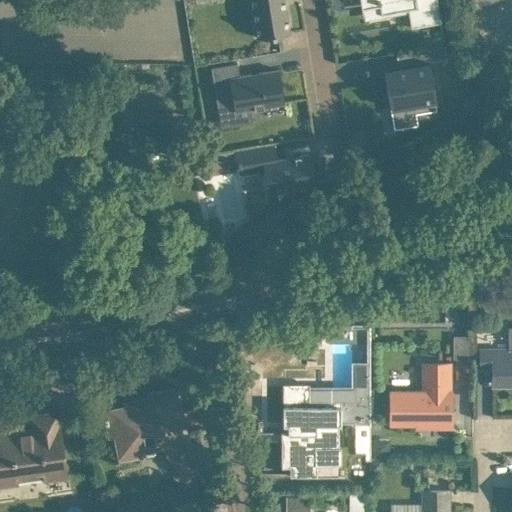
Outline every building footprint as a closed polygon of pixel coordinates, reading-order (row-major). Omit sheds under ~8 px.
[(250,0),(256,37),(289,32),(283,0),(250,0)] [(359,0),(360,8),(379,5),(380,13),(407,9),(407,12),(410,27),(440,22),(436,0),(359,0)] [(397,66),(383,68),(385,82),(390,108),(393,107),(396,123),(412,121),(412,117),(413,117),(411,109),(425,107),(424,102),(434,101),(435,101),(428,60),(446,58),(444,44),(417,49),(420,62),(397,66)] [(236,62),(210,66),(217,105),(232,102),(234,110),(250,107),(283,102),(278,69),(238,75),(236,62)] [(232,150),(209,154),(210,162),(233,158),(233,157),(234,157),(236,167),(237,167),(237,171),(237,172),(264,168),(267,191),(270,190),(271,201),(262,208),(266,212),(264,214),(267,218),(269,216),(272,220),(273,221),(295,202),(294,201),(285,190),(283,191),(282,188),(312,183),(311,180),(310,180),(308,164),(309,164),(307,153),(275,159),(273,146),(274,146),(274,144),(232,151),(232,150)] [(24,172),(0,171),(0,245),(9,233),(16,219),(21,203),(24,188),(24,172)] [(511,324),(507,325),(507,346),(480,347),(480,367),(492,367),(492,383),(511,382),(511,324)] [(454,358),(454,382),(469,382),(469,334),(452,334),(452,358),(454,358)] [(423,390),(390,390),(390,423),(430,423),(430,426),(450,426),(450,391),(449,391),(449,363),(423,363),(423,390)] [(149,400),(103,410),(109,435),(114,434),(120,460),(139,456),(139,452),(163,446),(182,478),(210,462),(197,441),(191,445),(186,438),(175,386),(148,392),(149,400)] [(305,386),(285,386),(285,405),(285,422),(285,429),(285,432),(289,432),(289,440),(285,440),(285,462),(290,462),(290,465),(290,477),(314,477),(314,465),(314,458),(334,458),(334,461),(336,461),(336,424),(338,424),(338,422),(336,422),(336,404),(305,404),(305,386)] [(368,402),(354,402),(354,422),(354,427),(357,427),(357,439),(354,439),(354,446),(368,446),(368,402)] [(32,429),(0,433),(0,484),(65,476),(56,413),(30,416),(32,429)] [(363,490),(349,490),(349,511),(363,511),(363,490)] [(422,502),(391,503),(391,511),(448,511),(448,490),(422,490),(422,502)]
